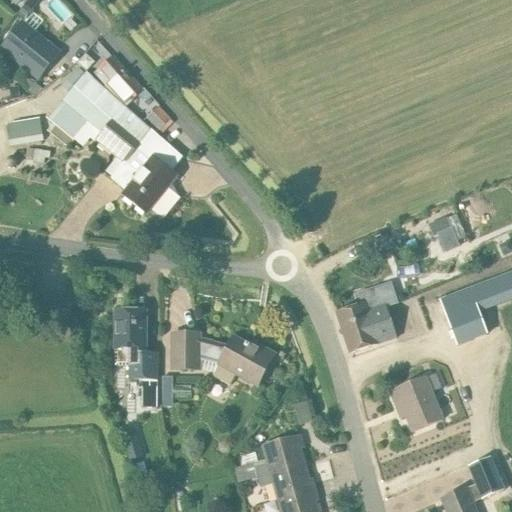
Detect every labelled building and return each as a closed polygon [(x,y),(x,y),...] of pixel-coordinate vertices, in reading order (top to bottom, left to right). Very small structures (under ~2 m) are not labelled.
[(13,6),(18,12),(29,0),(1,0),(2,0),(4,0),(11,7),(13,6)] [(32,12),(25,6),(18,14),(25,20),(32,12)] [(43,74),(59,54),(22,24),(1,50),(22,67),(27,60),(43,74)] [(99,69),(92,75),(108,93),(127,108),(131,105),(129,103),(137,96),(144,104),(151,98),(144,90),(143,91),(113,58),(99,70),(99,69)] [(150,212),(163,222),(181,199),(168,189),(177,177),(173,173),(183,158),(150,130),(151,130),(126,108),(127,108),(108,93),(92,78),(79,68),(61,89),(68,95),(47,120),(72,141),(82,129),(95,141),(100,135),(103,137),(100,140),(125,160),(111,179),(126,191),(122,195),(147,215),(150,212)] [(146,118),(159,131),(170,120),(157,107),(146,118)] [(6,129),(9,148),(43,142),(40,120),(8,125),(6,129)] [(17,162),(14,158),(10,158),(7,160),(6,165),(9,168),(13,169),(17,166),(17,162)] [(446,221),(446,220),(428,228),(433,238),(437,236),(451,230),(456,243),(465,239),(456,217),(446,221)] [(511,250),(509,243),(499,247),(503,256),(511,252),(511,250)] [(38,281),(41,257),(0,251),(0,253),(0,275),(11,277),(9,293),(34,297),(36,281),(38,281)] [(511,273),(439,301),(457,347),(488,336),(479,313),(511,300),(511,273)] [(33,324),(68,330),(73,300),(38,294),(33,324)] [(337,314),(350,353),(376,345),(363,305),(337,314)] [(141,409),(158,409),(158,354),(145,354),(146,312),(115,312),(115,350),(117,350),(117,364),(128,364),(128,382),(141,383),(141,409)] [(236,375),(257,387),(272,357),(257,349),(255,353),(232,341),(229,347),(202,339),(202,334),(170,334),(170,373),(201,373),(201,361),(219,365),(213,377),(230,387),(236,375)] [(401,406),(412,433),(443,421),(431,393),(441,389),(435,375),(425,379),(425,378),(390,393),(396,408),(401,406)] [(162,376),(162,406),(173,406),(172,376),(162,376)] [(307,402),(294,404),(298,425),(311,422),(307,402)] [(234,470),(238,484),(244,482),(257,478),(305,465),(297,438),(262,447),(266,461),(257,463),(255,454),(242,458),(242,467),(234,470)] [(139,445),(126,449),(129,461),(142,458),(139,445)] [(440,499),(445,511),(476,511),(473,504),(504,491),(491,458),(467,468),(475,486),(467,490),(466,488),(440,499)] [(305,465),(257,478),(259,488),(273,484),(277,501),(312,491),(305,465)] [(318,511),(312,491),(277,501),(280,511),(318,511)]
